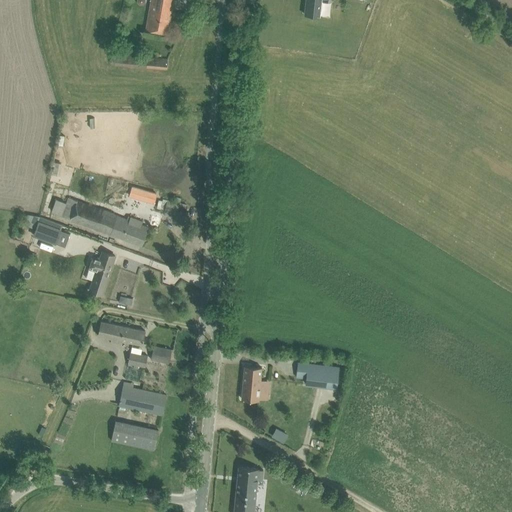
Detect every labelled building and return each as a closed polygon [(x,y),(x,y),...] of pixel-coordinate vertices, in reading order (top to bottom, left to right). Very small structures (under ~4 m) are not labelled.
[(151,0),(146,30),(167,34),(173,0),(151,0)] [(321,0),(306,0),(305,14),(319,16),(321,0)] [(353,4),(351,15),(362,17),(364,7),(353,4)] [(112,51),(111,63),(167,69),(168,57),(112,51)] [(132,186),(129,196),(154,203),(157,193),(132,186)] [(159,200),(157,208),(165,210),(184,215),(186,205),(180,203),(182,198),(173,196),(172,201),(167,200),(163,199),(162,201),(159,200)] [(127,219),(77,201),(68,198),(67,202),(56,199),(52,212),(71,219),(70,219),(141,245),(148,227),(142,225),(143,221),(128,216),(127,219)] [(56,243),(61,230),(38,222),(34,235),(56,243)] [(89,268),(86,278),(93,280),(90,290),(93,292),(102,295),(115,256),(106,253),(102,252),(100,259),(93,256),(89,268)] [(101,321),(99,331),(98,335),(112,338),(111,342),(117,343),(118,340),(142,345),(145,330),(101,321)] [(154,345),(151,357),(171,361),(173,350),(154,345)] [(130,351),(128,363),(145,367),(147,354),(130,351)] [(336,388),(339,366),(307,363),(305,384),(336,388)] [(245,365),(242,398),(259,400),(262,367),(245,365)] [(166,395),(157,393),(123,386),(119,406),(162,414),(166,395)] [(116,419),(111,440),(154,450),(159,429),(116,419)] [(283,443),(288,434),(276,427),(271,436),(283,443)] [(239,466),(234,511),(254,511),(255,507),(254,507),(254,501),(255,501),(257,479),(262,480),(263,469),(258,469),(259,468),(239,466)]
